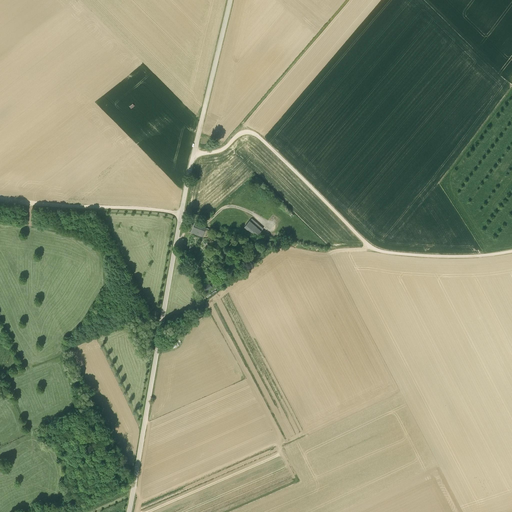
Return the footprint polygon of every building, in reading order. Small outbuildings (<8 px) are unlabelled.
[(294,215),(282,204),(280,206),(292,217),(294,215)] [(253,233),(257,236),(263,228),(252,218),(250,221),(249,221),(245,227),(253,234),(253,233)] [(206,228),(195,223),(191,233),(202,237),(206,228)] [(207,292),(212,288),(209,283),(204,288),(207,292)] [(172,348),(182,345),(180,339),(170,342),(172,348)]
